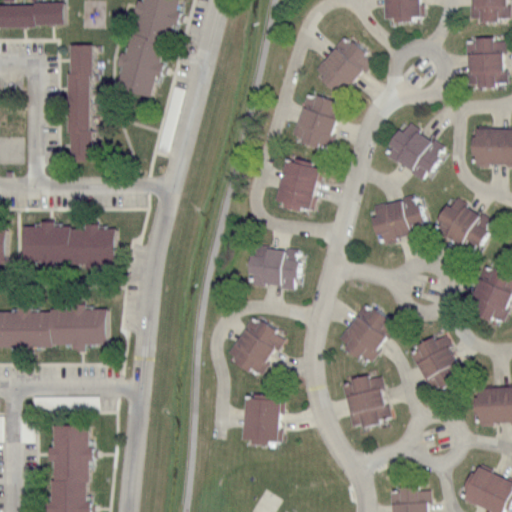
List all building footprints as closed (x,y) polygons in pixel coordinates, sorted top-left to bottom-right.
[(0,0),(0,25),(25,25),(54,25),(68,25),(68,0),(0,0)] [(145,0),(120,89),(155,99),(183,0),(145,0)] [(388,0),(390,22),(426,20),(425,0),(388,0)] [(511,0),(471,0),(471,20),(511,20),(511,0)] [(316,71),(345,33),(377,57),(348,96),(316,71)] [(466,37),(469,88),(511,87),(509,35),(466,37)] [(71,43),(97,43),(98,160),(72,160),(72,144),(72,116),(72,87),(71,58),(71,43)] [(183,86),(171,84),(157,149),(169,151),(183,86)] [(295,137),(310,90),(351,103),(337,150),(295,137)] [(387,152),(410,118),(453,147),(429,181),(387,152)] [(511,124),(477,124),(476,165),(511,165),(511,124)] [(279,203),(292,153),(330,163),(318,213),(279,203)] [(373,205),(384,246),(432,233),(420,192),(373,205)] [(435,227),(457,193),(501,222),(479,255),(435,227)] [(0,225),(0,263),(11,264),(12,226),(0,225)] [(29,225),(29,264),(121,265),(121,226),(29,225)] [(256,243),(251,283),(300,289),(305,249),(256,243)] [(467,308),(488,259),(511,269),(511,308),(505,324),(467,308)] [(339,340),(372,364),(401,324),(368,300),(339,340)] [(0,308),(0,347),(112,345),(111,306),(0,308)] [(229,356),(254,313),(290,334),(265,377),(229,356)] [(435,395),(411,350),(446,331),(470,376),(435,395)] [(343,380),(353,428),(396,418),(386,371),(343,380)] [(511,423),(479,425),(478,386),(511,384),(511,423)] [(246,441),(281,445),(286,395),(251,392),(246,441)] [(98,395),(31,394),(31,408),(97,409),(98,395)] [(54,511),(55,424),(95,425),(94,507),(93,511),(54,511)] [(493,511),(462,496),(480,459),(511,475),(511,511),(493,511)] [(392,511),(392,487),(435,486),(436,511),(392,511)]
